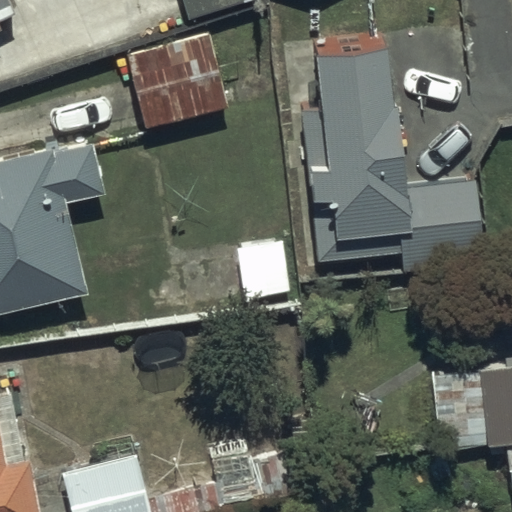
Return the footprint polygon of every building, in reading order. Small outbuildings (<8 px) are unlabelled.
[(388,12),(312,20),(320,91),(296,93),(313,244),(399,234),(402,262),(484,253),(474,165),(405,173),(388,12)] [(211,22),(127,40),(143,115),(228,97),(211,22)] [(52,129),(0,141),(0,297),(90,277),(68,186),(106,177),(94,127),(53,137),(52,129)] [(284,230),(236,236),(243,287),(290,281),(284,230)] [(511,349),(480,353),(489,429),(504,428),(511,426),(511,349)] [(489,429),(480,353),(430,359),(439,435),(489,429)] [(0,511),(33,511),(43,511),(31,438),(3,443),(0,427),(0,511)] [(138,438),(59,460),(73,511),(125,511),(156,503),(138,438)]
